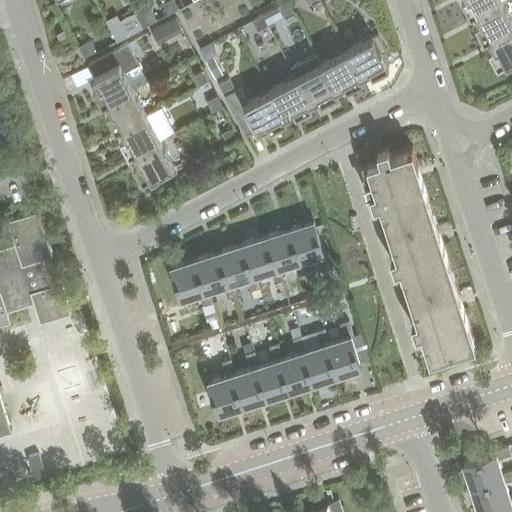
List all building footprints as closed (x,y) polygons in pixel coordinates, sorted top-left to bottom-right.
[(167,14),(178,8),(173,0),(168,0),(162,3),(167,14)] [(500,0),(461,0),(470,16),(476,13),(500,0)] [(483,42),(489,39),(511,26),(511,20),(501,0),(500,0),(476,13),(480,22),(474,25),(483,42)] [(288,1),(277,6),(283,17),(293,11),(288,1)] [(142,27),(156,20),(147,2),(133,10),(142,27)] [(261,15),(251,20),(256,31),(267,25),(261,15)] [(172,34),(181,28),(176,18),(166,23),(172,34)] [(117,41),(127,35),(122,25),(111,30),(117,41)] [(374,34),(346,49),(360,74),(369,70),(372,76),(388,67),(381,52),(387,49),(374,25),(370,27),(374,34)] [(511,26),(489,39),(494,47),(488,50),(497,67),(511,59),(511,60),(511,26)] [(84,56),(95,50),(90,40),(79,45),(78,44),(77,44),(79,47),(79,46),(84,55),(83,56),(84,58),(85,57),(84,56)] [(205,59),(212,55),(214,50),(210,42),(199,48),(205,59)] [(102,105),(108,102),(133,88),(124,71),(137,64),(126,43),(113,50),(87,63),(88,64),(99,85),(93,88),(102,105)] [(346,49),(321,62),(334,88),(343,83),(346,89),(363,80),(360,74),(346,49)] [(212,55),(205,59),(214,77),(222,73),(212,55)] [(321,62),(295,76),(309,101),(318,97),(321,103),(338,94),(334,88),(321,62)] [(209,80),(203,69),(193,75),(198,86),(209,80)] [(295,76),(270,89),(283,115),(292,110),(295,116),(312,107),(309,101),(295,76)] [(224,95),(235,89),(229,79),(218,84),(224,95)] [(235,89),(224,95),(245,135),(267,123),(270,129),(287,121),(283,115),(270,89),(247,101),(239,87),(235,89)] [(146,114),(133,88),(108,102),(112,111),(106,114),(115,130),(121,127),(146,114)] [(222,106),(216,96),(206,101),(212,112),(222,106)] [(129,156),(135,153),(160,139),(146,114),(121,127),(126,136),(120,139),(129,156)] [(239,138),(239,137),(238,138),(232,127),(221,133),(227,144),(226,144),(226,145),(239,138)] [(174,167),(160,139),(135,153),(139,162),(133,165),(142,181),(157,174),(160,180),(184,167),(182,163),(174,167)] [(379,201),(387,226),(433,212),(412,146),(366,161),(375,188),(370,190),(374,202),(379,201)] [(0,434),(11,431),(0,396),(0,324),(11,321),(7,311),(33,303),(40,322),(41,322),(71,312),(61,281),(51,284),(43,257),(52,254),(38,209),(7,219),(15,243),(0,247),(0,434)] [(399,265),(408,291),(454,277),(433,212),(387,226),(395,253),(390,254),(394,267),(399,265)] [(326,251),(323,251),(313,219),(288,228),(299,260),(302,259),(316,255),(320,268),(330,264),(326,251)] [(288,228),(264,235),(275,268),(278,267),(292,263),(297,276),(306,272),(302,259),(299,260),(288,228)] [(264,235),(242,243),(252,276),(255,275),(269,270),(273,283),(282,280),(278,267),(275,268),(264,235)] [(258,287),(255,275),(252,276),(242,243),(218,250),(228,282),(231,281),(245,276),(250,290),(258,287)] [(218,250),(194,258),(205,289),(207,289),(222,284),(226,297),(235,294),(231,281),(228,282),(218,250)] [(211,302),(207,289),(205,289),(194,258),(170,266),(180,297),(198,291),(203,304),(211,302)] [(475,342),(454,277),(408,291),(416,317),(411,319),(415,332),(420,330),(429,357),(475,342)] [(215,311),(204,314),(207,321),(217,318),(215,311)] [(326,340),(336,374),(361,366),(350,334),(353,333),(348,319),(339,322),(343,335),(328,339),(326,340)] [(302,347),(313,381),(336,374),(326,340),(328,339),(324,326),(315,329),(319,342),(304,347),(302,347)] [(296,350),(280,355),(278,355),(289,389),(313,381),(302,347),(304,347),(300,334),(292,337),(296,350)] [(255,365),(266,397),(289,389),(278,355),(280,355),(276,343),(268,346),(272,359),(258,364),(255,365)] [(245,354),(253,351),(251,344),(243,347),(245,354)] [(232,372),(242,404),(266,397),(255,365),(258,364),(253,351),(245,354),(244,354),(249,367),(234,372),(232,372)] [(218,412),(242,404),(232,372),(234,372),(229,359),(220,362),(224,375),(207,380),(218,412)] [(502,476),(501,473),(496,458),(510,454),(507,445),(493,449),(493,452),(463,462),(470,486),(502,476)] [(38,453),(27,456),(34,479),(46,475),(38,453)] [(511,469),(501,473),(502,476),(470,486),(478,510),(509,500),(508,497),(504,482),(511,479),(511,469)] [(511,495),(508,497),(509,500),(478,510),(478,511),(511,511),(511,508),(511,506),(511,505),(511,495)] [(343,511),(339,500),(328,504),(326,507),(327,511),(343,511)]
